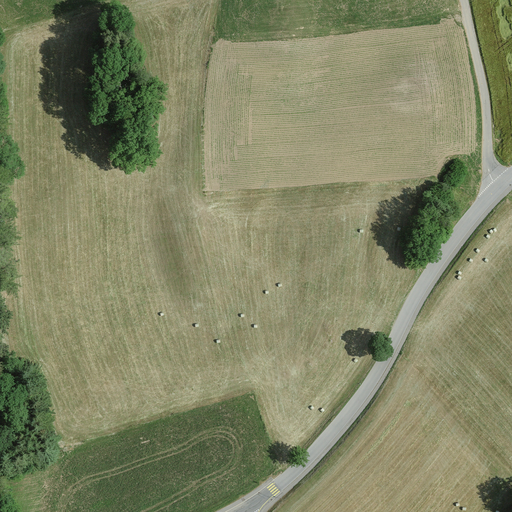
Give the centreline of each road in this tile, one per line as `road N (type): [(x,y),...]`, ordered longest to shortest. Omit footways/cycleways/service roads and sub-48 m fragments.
road 1 (tertiary): [(498,188),(427,277),(349,411),(292,473),(244,510)]
road 2 (residential): [(498,188),(464,0)]
